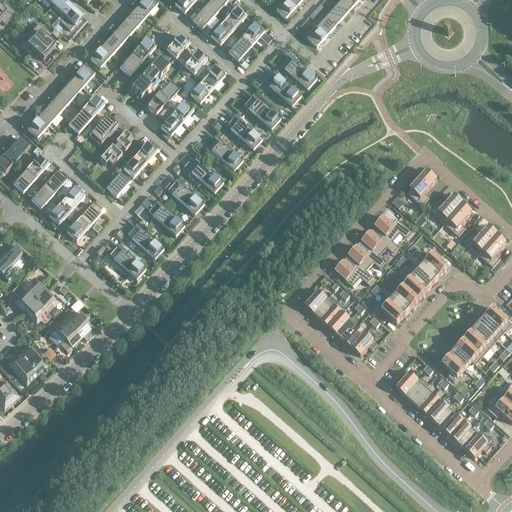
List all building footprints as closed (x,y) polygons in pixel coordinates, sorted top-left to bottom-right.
[(37,0),(37,1),(38,2),(39,3),(42,0),(43,0),(52,8),(59,0),(37,0)] [(61,0),(59,0),(52,8),(62,16),(58,20),(60,22),(61,23),(69,13),(66,10),(69,6),(61,0)] [(149,0),(145,0),(136,11),(146,20),(157,7),(149,0)] [(180,0),(174,7),(184,16),(197,2),(195,0),(180,0)] [(224,0),(213,0),(205,9),(215,18),(228,3),(224,0)] [(287,0),(286,0),(276,13),(285,21),(297,9),(287,0)] [(287,0),(297,9),(304,0),(287,0)] [(343,0),(341,2),(351,11),(360,0),(343,0)] [(341,2),(330,15),(339,24),(351,11),(341,2)] [(0,8),(0,22),(0,23),(5,27),(15,15),(4,4),(0,8)] [(69,13),(61,23),(63,25),(67,21),(74,28),(83,19),(72,9),(69,6),(66,10),(69,13)] [(192,23),(202,32),(215,18),(205,9),(192,23)] [(236,10),(223,25),(233,34),(246,19),(236,10)] [(146,20),(136,11),(124,24),(134,32),(146,20)] [(330,15),(318,28),(328,37),(339,24),(330,15)] [(124,24),(113,36),(123,45),(134,32),(124,24)] [(6,41),(18,28),(15,25),(3,39),(6,41)] [(49,56),(55,49),(47,41),(51,36),(39,25),(28,37),(49,56)] [(210,39),(220,48),(233,34),(223,25),(210,39)] [(254,26),(241,41),(251,50),(264,35),(254,26)] [(318,28),(307,41),(317,49),(328,37),(318,28)] [(123,45),(113,36),(102,49),(111,58),(123,45)] [(43,63),(49,56),(28,37),(18,49),(30,60),(34,55),(43,63)] [(178,63),(176,61),(189,46),(179,38),(166,53),(178,63)] [(251,50),(241,41),(228,55),(238,64),(251,50)] [(146,42),(133,56),(142,65),(155,50),(146,42)] [(111,58),(102,49),(90,62),(100,71),(111,58)] [(196,79),(194,77),(207,63),(197,54),(184,69),(196,79)] [(129,79),(142,65),(133,56),(119,71),(129,79)] [(288,58),(280,68),(307,93),(316,83),(288,58)] [(158,61),(131,92),(141,101),(169,70),(158,61)] [(85,68),(73,81),(83,90),(94,77),(85,68)] [(215,70),(202,84),(212,93),(225,79),(215,70)] [(187,80),(190,76),(184,71),(181,75),(187,80)] [(273,75),(264,85),(292,110),(301,100),(273,75)] [(73,81),(61,94),(71,103),(83,90),(73,81)] [(180,91),(171,83),(147,110),(156,118),(180,91)] [(190,98),(200,106),(212,93),(202,84),(190,98)] [(61,94),(50,107),(60,116),(71,103),(61,94)] [(252,98),(243,108),(271,133),(280,123),(252,98)] [(94,99),(81,113),(91,122),(104,107),(94,99)] [(184,105),(172,118),(182,127),(193,114),(184,105)] [(50,107),(38,119),(48,128),(60,116),(50,107)] [(78,136),(91,122),(81,113),(68,128),(78,136)] [(89,139),(99,148),(107,139),(109,140),(108,139),(117,128),(107,118),(89,139)] [(170,139),(182,127),(172,118),(160,131),(164,134),(163,137),(168,141),(170,139)] [(234,118),(225,128),(253,153),(262,143),(234,118)] [(38,119),(27,132),(37,141),(48,128),(38,119)] [(125,134),(100,162),(105,167),(108,165),(112,168),(116,164),(122,158),(118,155),(124,150),(126,152),(130,147),(132,144),(130,143),(131,142),(130,141),(131,140),(125,134)] [(47,137),(40,145),(44,149),(51,140),(47,137)] [(215,140),(206,150),(234,175),(242,165),(215,140)] [(0,172),(5,177),(29,149),(20,141),(0,162),(0,172)] [(148,144),(136,158),(145,167),(158,153),(148,144)] [(200,157),(206,151),(199,144),(193,150),(200,157)] [(135,157),(142,150),(136,146),(131,150),(130,153),(135,157)] [(38,159),(26,172),(36,181),(49,167),(39,158),(38,159)] [(145,167),(136,158),(123,172),(133,181),(145,167)] [(195,161),(186,171),(214,196),(223,186),(195,161)] [(36,181),(26,172),(13,187),(23,196),(36,181)] [(167,192),(176,183),(164,172),(156,181),(167,192)] [(425,196),(437,182),(436,183),(427,174),(427,173),(418,183),(414,180),(407,188),(411,191),(407,195),(422,209),(429,200),(425,196)] [(57,174),(44,188),(54,197),(67,183),(57,174)] [(106,191),(116,200),(129,185),(131,187),(132,187),(120,176),(106,191)] [(176,183),(167,193),(195,218),(204,208),(176,183)] [(155,193),(159,196),(164,190),(159,187),(155,193)] [(41,212),(54,197),(44,188),(31,203),(41,212)] [(75,190),(62,204),(72,213),(85,199),(75,190)] [(444,227),(463,206),(462,206),(454,198),(454,197),(443,210),(438,206),(430,214),(444,227)] [(399,210),(403,205),(397,200),(393,205),(399,210)] [(62,204),(49,219),(58,228),(72,213),(62,204)] [(156,205),(148,215),(175,239),(184,230),(156,205)] [(93,206),(80,220),(89,229),(102,215),(93,206)] [(463,206),(462,206),(463,206),(444,227),(458,239),(466,231),(461,227),(472,215),(463,207),(463,206)] [(412,235),(397,221),(392,227),(384,219),(381,222),(381,223),(376,229),(375,229),(383,237),(384,236),(392,245),(393,244),(400,236),(407,241),(412,235)] [(80,220),(66,235),(76,244),(89,229),(80,220)] [(93,229),(98,233),(102,228),(96,224),(93,229)] [(135,228),(127,238),(155,263),(163,253),(135,228)] [(479,258),(497,238),(497,237),(488,230),(489,229),(489,228),(477,241),(473,237),(465,245),(479,258)] [(399,250),(393,244),(392,245),(384,236),(383,237),(379,241),(370,234),(367,237),(368,238),(363,244),(362,243),(361,244),(370,251),(379,259),(380,259),(387,250),(393,256),(399,250)] [(498,237),(497,237),(497,238),(479,258),(493,270),(501,262),(496,258),(507,246),(498,238),(498,237)] [(8,262),(15,255),(8,248),(9,248),(8,247),(0,255),(0,275),(1,276),(8,269),(6,267),(9,264),(8,262)] [(117,248),(109,258),(136,283),(145,273),(117,248)] [(386,264),(380,259),(379,259),(370,251),(366,256),(357,249),(354,252),(355,253),(349,259),(349,258),(348,259),(357,266),(366,274),(366,273),(374,265),(380,271),(386,264)] [(443,258),(437,253),(426,265),(441,278),(448,270),(440,262),(443,258)] [(26,265),(26,264),(25,265),(15,255),(8,262),(9,264),(6,267),(8,269),(1,276),(7,283),(8,284),(26,265)] [(376,282),(366,273),(366,274),(357,266),(353,271),(344,263),(341,267),(342,267),(336,273),(335,273),(352,289),(361,280),(370,289),(376,282)] [(441,278),(426,265),(419,272),(419,273),(433,286),(441,278)] [(433,286),(419,273),(419,272),(415,269),(407,278),(411,281),(426,294),(433,286)] [(19,286),(18,287),(25,293),(36,304),(47,293),(36,282),(31,286),(25,280),(26,280),(25,280),(25,281),(19,287),(19,286)] [(426,294),(411,281),(405,288),(404,289),(419,302),(426,294)] [(419,302),(404,289),(405,288),(401,285),(393,294),(397,297),(412,310),(419,302)] [(314,317),(328,302),(315,291),(309,297),(313,300),(305,309),(314,317)] [(25,293),(13,304),(25,316),(36,304),(25,293)] [(47,293),(36,304),(51,319),(52,319),(48,315),(59,304),(47,293)] [(412,310),(397,297),(390,304),(390,305),(405,318),(412,310)] [(77,314),(84,306),(78,301),(71,308),(77,314)] [(405,318),(390,305),(390,304),(387,301),(379,310),(397,327),(405,318)] [(322,324),(335,309),(335,308),(328,302),(314,317),(322,324)] [(36,304),(25,316),(36,327),(41,322),(44,326),(51,319),(36,304)] [(329,330),(342,316),(343,316),(346,312),(338,305),(335,308),(335,309),(322,324),(329,330)] [(511,326),(508,324),(511,320),(505,315),(502,318),(494,310),(486,319),(501,332),(504,336),(511,326)] [(73,313),(54,331),(55,332),(63,340),(82,323),(74,314),(73,313)] [(365,329),(374,319),(370,315),(361,325),(365,329)] [(337,337),(350,322),(343,316),(342,316),(329,330),(337,337)] [(501,332),(486,319),(479,327),(494,340),(501,332)] [(344,344),(358,329),(350,322),(337,337),(344,344)] [(82,323),(63,340),(71,349),(72,350),(83,340),(86,343),(94,336),(90,333),(91,332),(90,331),(82,323)] [(498,343),(494,340),(479,327),(472,335),(490,351),(498,343)] [(351,350),(365,336),(358,329),(344,344),(351,350)] [(490,351),(472,335),(465,343),(483,359),(490,351)] [(372,353),(378,347),(365,336),(351,350),(361,359),(369,350),(372,353)] [(483,359),(465,343),(457,351),(472,364),(472,365),(475,368),(483,359)] [(29,347),(18,357),(27,368),(38,358),(29,347)] [(52,361),(56,356),(49,351),(46,356),(52,361)] [(472,364),(457,351),(450,359),(465,372),(472,365),(472,364)] [(27,368),(18,357),(7,366),(17,377),(27,368)] [(48,369),(38,358),(27,368),(37,378),(48,369)] [(465,372),(450,359),(442,367),(451,375),(448,379),(454,384),(465,372)] [(2,362),(0,363),(0,369),(9,381),(14,377),(2,362)] [(37,378),(27,368),(17,377),(26,388),(37,378)] [(406,399),(419,384),(418,384),(406,373),(401,379),(404,382),(396,391),(406,399)] [(413,406),(426,391),(430,387),(421,380),(418,384),(419,384),(406,399),(413,406)] [(0,408),(4,413),(20,399),(6,383),(5,384),(0,388),(0,408)] [(511,385),(500,399),(511,409),(511,385)] [(420,412),(434,397),(426,391),(413,406),(420,412)] [(428,419),(441,404),(434,397),(420,412),(428,419)] [(511,409),(500,399),(488,413),(496,420),(501,416),(511,425),(511,409)] [(435,426),(449,411),(452,408),(444,400),(441,404),(428,419),(435,426)] [(443,433),(456,418),(449,411),(435,426),(443,433)] [(451,440),(464,425),(467,421),(459,414),(456,418),(443,433),(451,440)] [(458,446),(472,432),(464,425),(451,440),(458,446)] [(465,453),(479,438),(472,432),(458,446),(465,453)] [(492,449),(488,446),(491,443),(482,435),(479,438),(465,453),(475,461),(482,453),(486,456),(492,449)]
